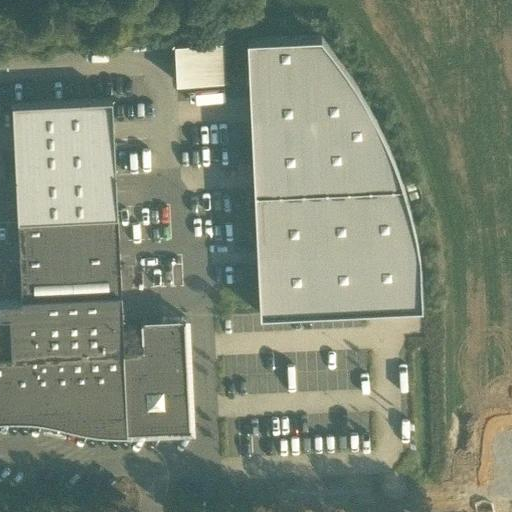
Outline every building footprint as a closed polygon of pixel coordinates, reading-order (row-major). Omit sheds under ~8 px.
[(343,62),(321,33),(247,36),(260,311),(422,303),(419,253),(414,224),(407,194),(395,159),(380,125),(363,93),(343,62)] [(177,81),(225,79),(223,39),(175,41),(175,42),(174,42),(176,81),(177,81)] [(12,101),(18,216),(117,211),(112,96),(12,101)] [(113,429),(125,429),(190,426),(185,314),(141,316),(142,345),(124,346),(117,211),(18,216),(21,295),(21,298),(0,298),(0,415),(2,415),(15,415),(28,415),(42,417),(51,418),(50,425),(63,428),(64,421),(74,424),(87,426),(100,428),(113,429)] [(239,317),(242,366),(264,364),(261,316),(239,317)]
